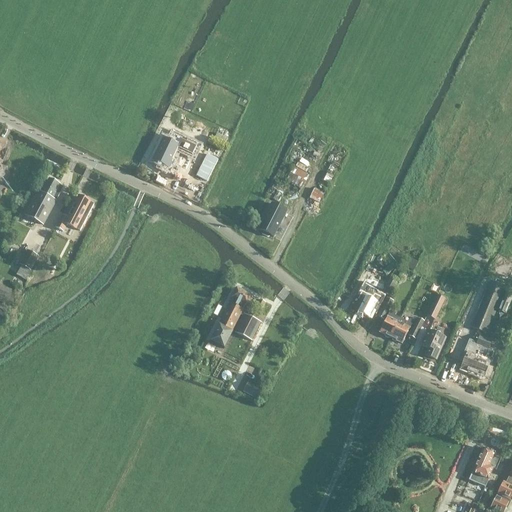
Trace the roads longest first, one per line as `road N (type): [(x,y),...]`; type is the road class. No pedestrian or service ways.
road 1 (unclassified): [(511,415),(377,361),(215,224),(0,115)]
road 2 (track): [(377,361),(322,511)]
